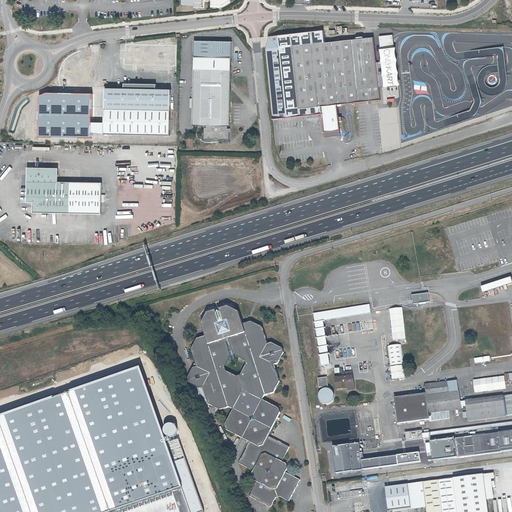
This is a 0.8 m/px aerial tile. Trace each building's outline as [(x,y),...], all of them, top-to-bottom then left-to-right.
[(183,0),(184,6),(196,6),(196,8),(197,8),(204,8),(204,0),(183,0)] [(231,0),(211,0),(211,8),(223,8),(231,4),(231,0)] [(323,31),(269,37),(265,48),(272,120),(322,114),(324,137),(340,136),(336,105),(380,99),(380,98),(373,38),(324,43),(323,31)] [(233,42),(196,41),(194,99),(191,98),(191,110),(194,110),(194,126),(208,127),(208,128),(208,129),(206,129),(206,140),(217,140),(217,138),(218,138),(222,138),(221,140),(231,140),(231,130),(229,130),(229,127),(232,127),(233,42)] [(482,62),(417,80),(426,112),(491,94),(482,62)] [(399,78),(382,79),(384,99),(401,97),(399,78)] [(172,136),(173,90),(158,90),(158,85),(126,84),(126,90),(108,89),(107,121),(107,134),(172,136)] [(107,134),(107,121),(93,121),(93,134),(107,134)] [(60,169),(29,168),(28,203),(35,203),(35,214),(103,215),(104,184),(59,183),(60,169)] [(482,291),(511,281),(510,276),(480,285),(482,291)] [(429,294),(413,296),(414,303),(430,302),(429,294)] [(261,327),(250,321),(241,324),(237,311),(225,305),(203,312),(198,323),(203,335),(196,338),(191,348),(196,366),(191,367),(186,377),(187,381),(197,387),(201,386),(207,403),(219,409),(228,406),(232,408),(223,424),(225,428),(249,442),(238,462),(252,469),(250,475),(251,478),(257,481),(249,495),(271,506),(275,498),(279,497),(289,501),(300,479),(285,472),(287,469),(286,464),(282,462),(289,447),(267,435),(278,412),(278,408),(261,399),(263,395),(273,392),(278,380),(272,364),(276,363),(282,352),(281,348),(271,343),(267,344),(261,327)] [(371,305),(314,314),(322,366),(331,365),(324,321),(372,313),(371,305)] [(404,308),(391,309),(394,340),(407,339),(404,308)] [(401,345),(388,347),(391,366),(403,365),(401,345)] [(404,366),(392,367),(393,379),(405,378),(404,366)] [(0,416),(0,511),(119,511),(185,489),(142,367),(0,416)] [(343,377),(337,378),(339,390),(349,388),(349,392),(356,391),(352,370),(343,372),(343,377)] [(474,392),(505,389),(504,376),(472,379),(474,392)] [(328,378),(320,380),(321,388),(329,387),(328,378)] [(511,393),(460,400),(457,379),(422,382),(424,395),(392,398),(395,423),(427,420),(426,414),(458,410),(458,408),(465,407),(466,421),(511,415),(511,393)] [(420,430),(404,432),(405,441),(421,439),(421,436),(511,425),(511,421),(421,433),(420,430)] [(511,430),(428,441),(430,459),(511,448),(511,430)] [(359,445),(333,448),(337,474),(399,465),(398,457),(361,462),(359,445)] [(493,472),(482,473),(485,499),(493,498),(490,478),(493,478),(493,472)] [(486,511),(485,499),(482,473),(406,483),(409,506),(410,509),(424,507),(425,511),(486,511)] [(409,506),(406,483),(383,486),(386,509),(409,506)]
